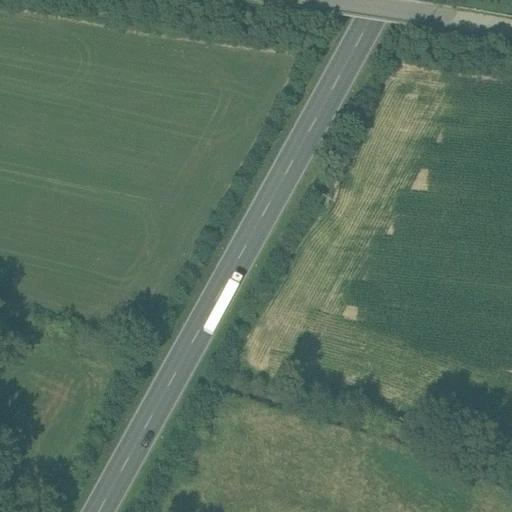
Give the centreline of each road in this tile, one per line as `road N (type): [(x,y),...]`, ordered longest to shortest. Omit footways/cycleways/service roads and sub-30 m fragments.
road 1 (primary): [(382,0),(100,511)]
road 2 (unclassified): [(511,32),(321,0)]
